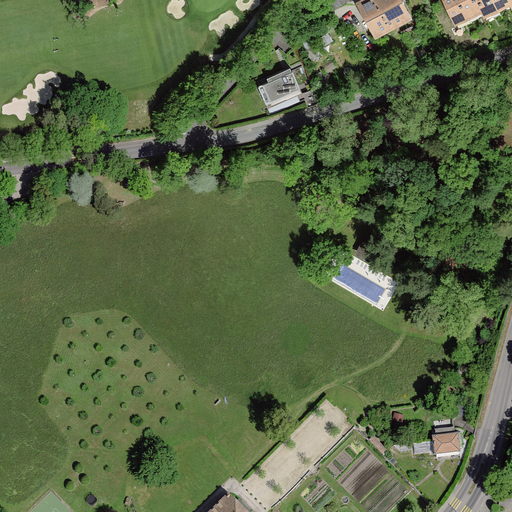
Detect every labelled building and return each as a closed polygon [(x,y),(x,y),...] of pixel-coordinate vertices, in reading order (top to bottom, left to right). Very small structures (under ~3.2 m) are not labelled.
[(402,0),(358,0),(356,2),(376,38),(413,18),(402,0)] [(511,0),(443,0),(455,25),(482,11),(485,18),(510,5),(511,8),(511,0)] [(268,79),(262,82),(269,99),(299,86),(299,84),(308,80),(302,66),(292,70),(290,65),(266,76),(268,79)] [(394,414),(393,419),(401,422),(403,416),(394,414)] [(462,448),(461,434),(455,434),(455,428),(435,430),(436,436),(433,436),(433,440),(434,450),(434,455),(460,452),(459,448),(462,448)] [(373,436),(369,440),(382,454),(386,450),(373,436)] [(433,440),(413,443),(415,453),(434,450),(433,440)] [(242,511),(228,497),(212,511),(242,511)]
